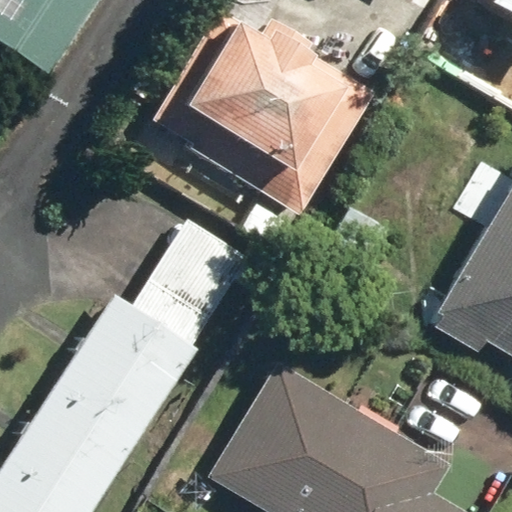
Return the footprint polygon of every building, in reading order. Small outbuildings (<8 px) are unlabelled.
[(0,0),(0,66),(25,83),(79,0),(0,0)] [(359,97),(203,7),(132,129),(289,219),(359,97)] [(511,154),(507,152),(496,171),(476,160),(449,206),(469,218),(403,333),(450,360),(457,349),(511,379),(511,382),(505,394),(511,397),(511,154)] [(338,282),(373,226),(338,204),(303,259),(338,282)] [(0,511),(75,511),(178,349),(115,309),(90,293),(0,435),(0,511)] [(435,511),(408,496),(427,463),(264,367),(194,485),(240,511),(435,511)]
